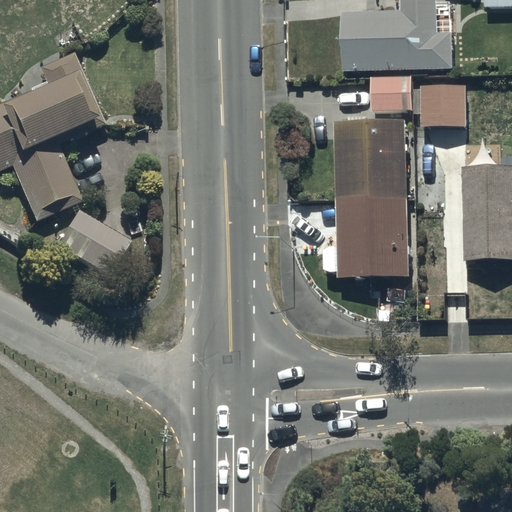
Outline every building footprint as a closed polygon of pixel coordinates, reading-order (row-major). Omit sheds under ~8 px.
[(511,0),(485,0),(486,14),(511,13),(511,0)] [(404,18),(345,19),(346,78),(454,77),(454,4),(440,5),(440,2),(404,2),(404,18)] [(46,88),(0,107),(0,179),(14,174),(35,225),(84,205),(60,146),(101,129),(84,89),(89,87),(76,57),(39,72),(46,88)] [(414,82),(374,84),(375,117),(415,115),(414,82)] [(447,83),(424,83),(424,118),(420,118),(420,133),(469,133),(469,90),(447,90),(447,83)] [(344,128),(339,128),(341,253),(327,253),(327,277),(341,277),(341,284),(413,283),(410,127),(370,128),(370,118),(344,118),(344,128)] [(511,171),(463,171),(463,267),(511,266),(511,171)] [(130,247),(78,218),(59,253),(110,282),(130,247)]
